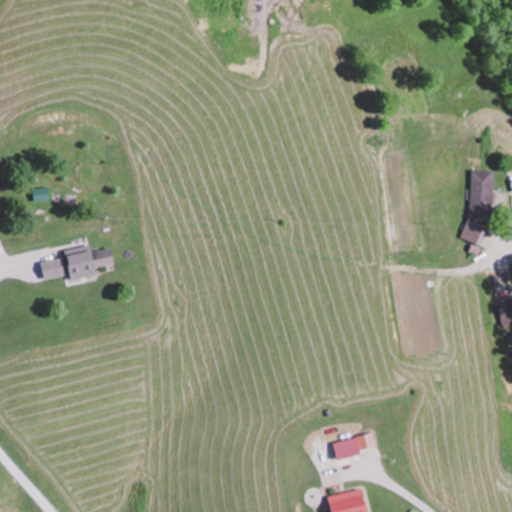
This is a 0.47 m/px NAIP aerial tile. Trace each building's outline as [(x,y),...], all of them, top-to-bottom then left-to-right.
[(495,170),(473,169),(471,217),(493,218),(495,170)] [(42,201),(52,200),(51,189),(41,190),(42,201)] [(484,245),(489,225),(467,220),(463,239),(484,245)] [(74,282),(102,276),(95,245),(67,251),(74,282)] [(330,496),(334,511),(372,511),(367,487),(330,496)]
